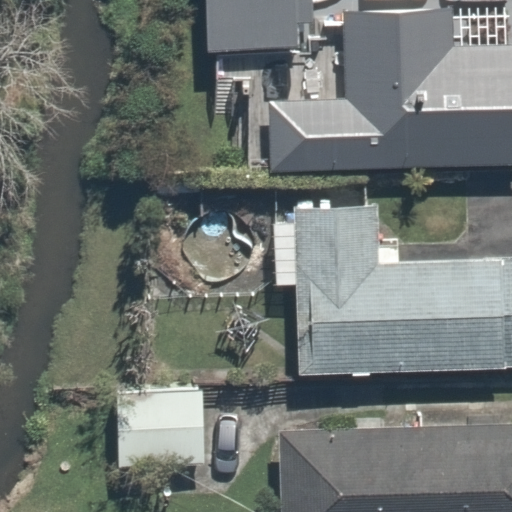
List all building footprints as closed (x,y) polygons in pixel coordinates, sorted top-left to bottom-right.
[(304,0),(196,0),(197,51),(305,50),(304,0)] [(511,41),(446,41),(447,8),(333,7),(332,97),(263,96),(263,159),(511,162),(511,41)] [(291,284),(293,372),(511,366),(511,254),(399,257),(398,236),(379,237),(378,202),(289,204),(290,219),(260,219),(262,285),(291,284)] [(200,384),(110,387),(113,470),(203,467),(200,384)] [(511,511),(511,425),(271,426),(271,511),(511,511)]
